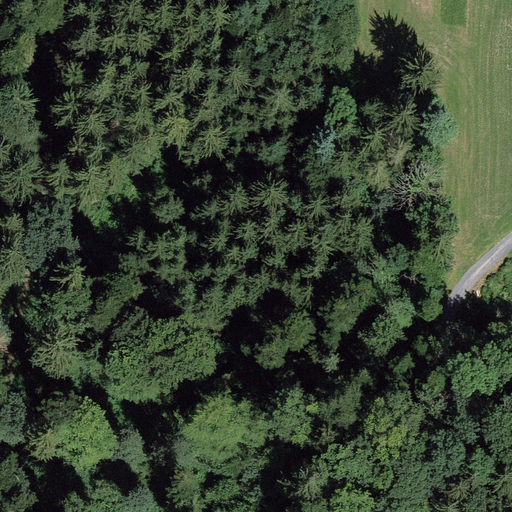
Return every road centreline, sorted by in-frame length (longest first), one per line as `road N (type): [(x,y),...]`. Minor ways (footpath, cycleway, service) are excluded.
road 1 (track): [(0,459),(46,276),(73,115),(81,0)]
road 2 (track): [(433,511),(433,392),(448,325),(482,268),(511,241)]
